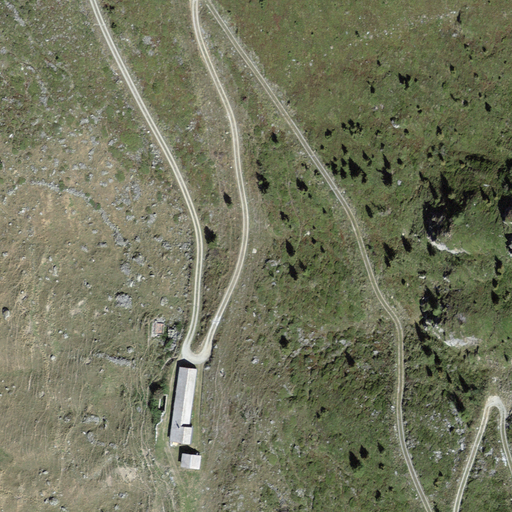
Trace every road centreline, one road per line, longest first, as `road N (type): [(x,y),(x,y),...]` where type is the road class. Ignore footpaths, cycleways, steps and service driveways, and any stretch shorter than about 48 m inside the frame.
road 1 (track): [(92,0),(197,227),(186,347),(195,360),(244,249),(245,213),(235,132),(201,45),(194,0)]
road 2 (track): [(206,0),(343,201),(397,322),(401,433),(429,511)]
road 3 (track): [(455,511),(491,402),(502,409),(511,467)]
road 4 (track): [(187,355),(172,363),(152,511)]
